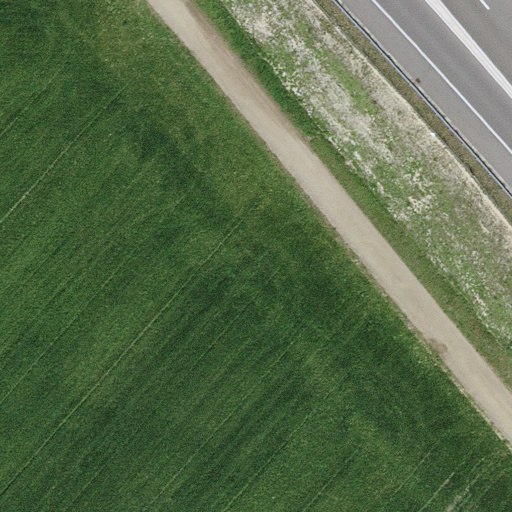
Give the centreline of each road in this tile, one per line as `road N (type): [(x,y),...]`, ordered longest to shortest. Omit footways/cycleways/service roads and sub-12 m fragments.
road 1 (track): [(511,430),(152,0)]
road 2 (motorway): [(411,0),(511,98)]
